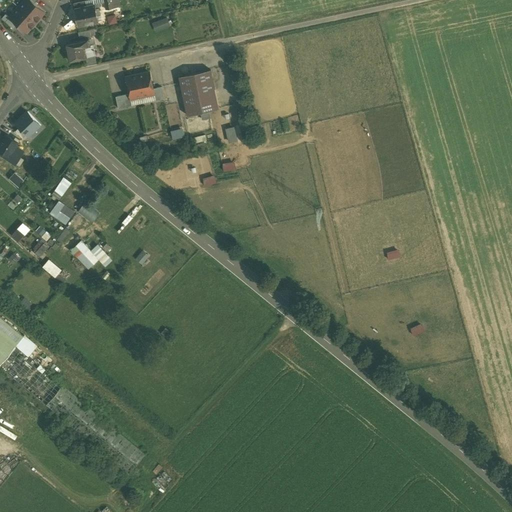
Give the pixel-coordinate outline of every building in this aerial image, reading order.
[(35,3),(32,0),(24,0),(18,7),(36,22),(39,20),(38,19),(45,11),(35,3)] [(85,1),(73,3),(74,9),(86,6),(85,1)] [(118,1),(105,3),(106,10),(119,7),(118,1)] [(74,9),(78,26),(98,21),(95,5),(86,6),(74,9)] [(36,22),(18,7),(9,17),(17,25),(27,32),(33,25),(34,25),(36,22)] [(9,17),(5,14),(2,18),(14,29),(17,25),(9,17)] [(110,25),(118,22),(116,14),(107,17),(110,25)] [(153,25),(157,32),(170,26),(166,19),(153,25)] [(89,29),(78,32),(79,39),(91,36),(89,29)] [(88,39),(66,44),(70,61),(86,57),(84,47),(90,45),(88,39)] [(203,71),(179,76),(187,115),(211,110),(203,71)] [(150,72),(126,77),(130,93),(132,105),(156,100),(153,88),(150,72)] [(162,87),(153,88),(156,100),(164,98),(162,87)] [(130,93),(116,96),(118,108),(132,105),(130,93)] [(28,135),(29,136),(40,126),(28,113),(16,123),(20,127),(28,135)] [(24,139),(28,135),(20,127),(16,131),(24,139)] [(233,127),(226,129),(230,142),(237,141),(233,127)] [(172,132),(174,139),(185,136),(183,129),(172,132)] [(14,139),(7,134),(0,144),(0,150),(1,151),(0,152),(0,154),(15,165),(22,155),(13,150),(18,142),(14,139)] [(224,170),(237,169),(236,161),(223,162),(224,170)] [(15,172),(9,179),(18,188),(24,180),(15,172)] [(215,174),(203,178),(206,186),(218,182),(215,174)] [(53,194),(60,199),(71,184),(64,179),(53,194)] [(74,213),(59,202),(51,214),(65,224),(74,213)] [(69,223),(77,230),(88,216),(80,209),(69,223)] [(36,232),(48,240),(52,234),(40,226),(36,232)] [(62,242),(70,230),(66,227),(58,240),(62,242)] [(42,257),(49,246),(43,242),(36,254),(42,257)] [(82,242),(73,250),(89,269),(98,261),(90,252),(82,242)] [(98,245),(90,252),(98,261),(106,254),(98,245)] [(390,259),(402,257),(400,249),(388,252),(390,259)] [(137,259),(142,264),(149,257),(143,252),(137,259)] [(9,258),(15,263),(20,258),(15,253),(9,258)] [(0,363),(15,345),(22,336),(0,317),(0,363)] [(414,335),(426,330),(423,323),(411,328),(414,335)] [(171,333),(166,328),(161,333),(167,338),(171,333)] [(38,349),(22,336),(15,345),(31,358),(38,349)] [(15,345),(0,363),(0,367),(128,475),(145,454),(31,358),(15,345)]
